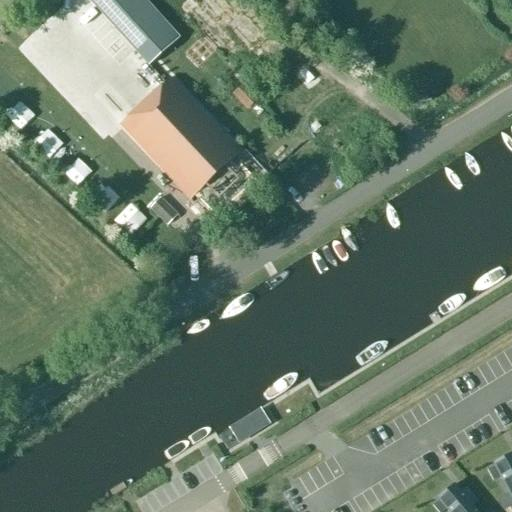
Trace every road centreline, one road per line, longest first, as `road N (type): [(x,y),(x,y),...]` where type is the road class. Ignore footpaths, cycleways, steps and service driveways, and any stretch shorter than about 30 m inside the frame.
road 1 (tertiary): [(0,408),(511,101)]
road 2 (unclassified): [(205,492),(511,306)]
